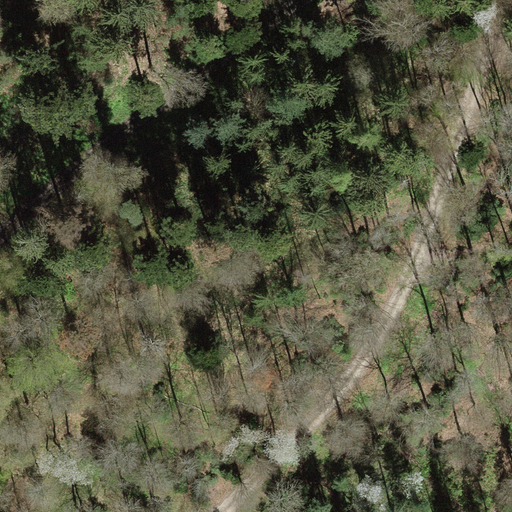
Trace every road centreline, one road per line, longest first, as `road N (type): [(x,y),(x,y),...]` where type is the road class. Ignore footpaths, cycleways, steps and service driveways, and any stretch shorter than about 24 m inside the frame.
road 1 (track): [(502,0),(408,294),(355,372),(232,511)]
road 2 (track): [(307,0),(205,66),(0,239)]
